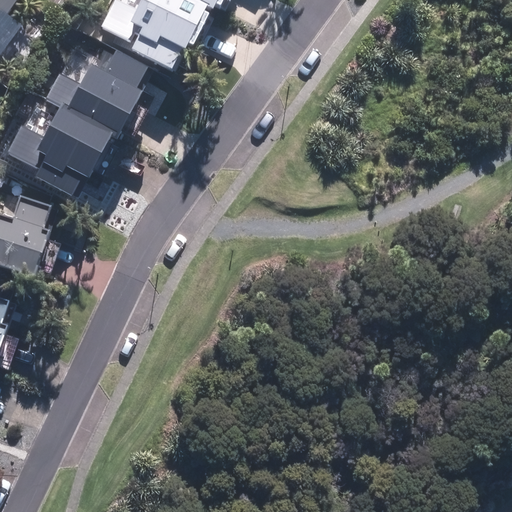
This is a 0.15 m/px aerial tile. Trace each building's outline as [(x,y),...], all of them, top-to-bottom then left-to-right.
[(0,0),(0,10),(4,6),(10,11),(18,0),(0,0)] [(152,0),(147,13),(123,1),(109,31),(134,42),(140,30),(148,33),(142,46),(177,63),(187,43),(194,46),(215,1),(221,4),(222,0),(152,0)] [(142,91),(153,70),(123,54),(112,73),(100,67),(90,85),(67,73),(54,99),(70,107),(53,139),(30,127),(16,153),(43,167),(49,156),(53,158),(46,171),(82,190),(83,188),(84,188),(94,169),(99,172),(122,128),(126,130),(145,93),(142,91)] [(0,233),(0,260),(45,275),(60,232),(50,229),(57,208),(28,199),(21,219),(9,215),(3,234),(0,233)] [(0,367),(3,368),(17,325),(11,323),(17,303),(0,297),(0,367)]
